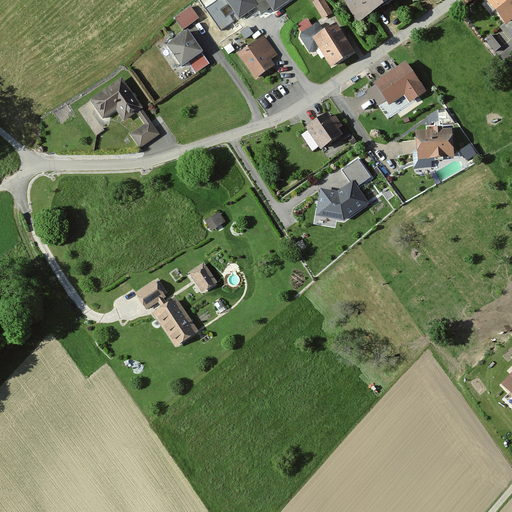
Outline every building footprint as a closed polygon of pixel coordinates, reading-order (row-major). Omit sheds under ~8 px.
[(227,0),(241,18),(257,7),(262,14),(271,7),(274,12),(291,0),(227,0)] [(324,0),(317,0),(313,3),(324,19),(333,13),(324,0)] [(344,0),(359,23),(396,0),(344,0)] [(511,0),(487,0),(486,1),(506,27),(511,21),(511,0)] [(192,6),(176,18),(185,30),(201,18),(192,6)] [(298,22),(302,29),(312,23),(308,16),(298,22)] [(300,31),(311,50),(319,46),(313,36),(319,33),(313,23),(300,31)] [(339,24),(316,38),(335,68),(358,54),(339,24)] [(190,31),(169,45),(184,67),(205,52),(190,31)] [(265,36),(238,54),(256,79),(282,61),(265,36)] [(407,62),(376,84),(391,106),(406,95),(411,103),(427,92),(407,62)] [(124,79),(91,100),(105,120),(117,112),(124,122),(144,109),(124,79)] [(329,114),(308,127),(322,150),(344,137),(329,114)] [(151,121),(132,134),(141,148),(160,135),(151,121)] [(451,130),(416,133),(419,160),(454,157),(451,130)] [(356,188),(353,182),(351,184),(337,193),(320,190),(316,217),(343,221),(368,204),(356,188)] [(218,213),(206,222),(212,231),(225,222),(218,213)] [(205,264),(189,274),(201,293),(217,283),(205,264)] [(157,281),(137,295),(147,310),(168,297),(157,281)] [(177,299),(154,314),(175,347),(198,332),(177,299)] [(511,373),(500,386),(511,398),(511,373)]
